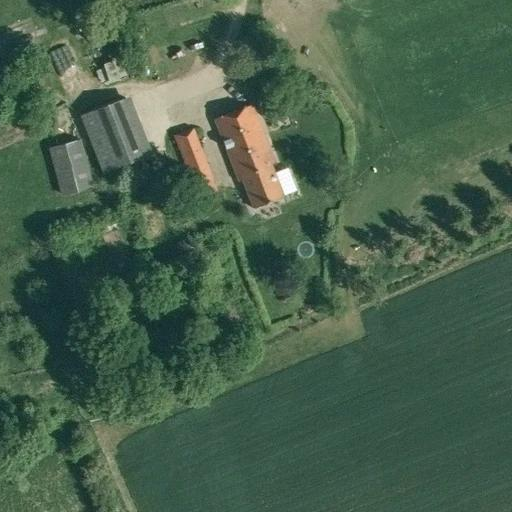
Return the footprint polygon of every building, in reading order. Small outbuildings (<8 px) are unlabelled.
[(128,74),(122,56),(112,59),(113,61),(104,65),(110,82),(119,79),(118,77),(128,74)] [(103,170),(149,153),(128,96),(82,113),(103,170)] [(239,183),(243,181),(254,210),(284,198),(272,165),(275,164),(253,106),(215,120),(239,183)] [(193,128),(173,136),(198,199),(218,192),(193,128)] [(62,195),(92,187),(80,141),(50,150),(62,195)] [(108,387),(155,373),(147,347),(101,361),(108,387)]
